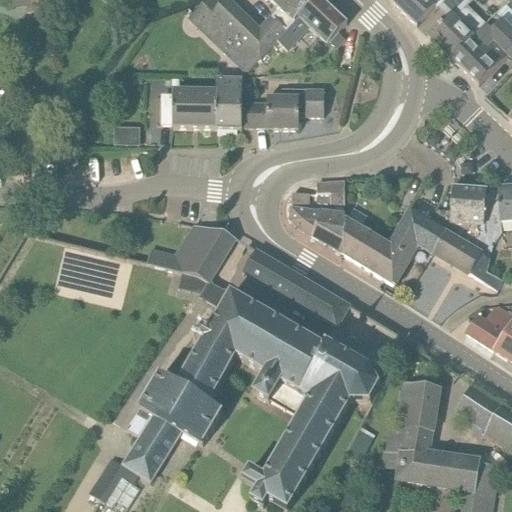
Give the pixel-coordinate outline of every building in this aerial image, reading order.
[(48,0),(13,0),(13,10),(27,9),(27,14),(48,15),(48,0)] [(280,45),(316,0),(268,0),(280,11),(259,34),(225,1),(219,7),(210,0),(207,0),(204,5),(187,22),(245,76),(277,42),(280,45)] [(289,54),(310,30),(328,47),(347,26),(318,0),(316,0),(280,45),(289,54)] [(398,0),(393,6),(416,28),(437,7),(443,0),(398,0)] [(453,62),(492,19),(479,0),(472,0),(463,11),(462,10),(455,18),(451,15),(428,39),(451,61),(453,62)] [(463,11),(472,0),(451,0),(462,10),(463,11)] [(103,17),(109,21),(114,14),(108,10),(103,17)] [(511,31),(495,15),(492,19),(453,62),(478,88),(509,58),(511,61),(511,31)] [(255,130),(254,105),(242,105),(242,80),(216,81),(217,94),(215,94),(215,132),(241,132),(241,130),(255,130)] [(324,93),(306,92),(281,91),(281,99),(266,99),(264,105),(254,105),(255,130),(266,131),(266,132),(298,133),(298,119),(324,120),(324,100),(324,93)] [(215,132),(215,94),(173,93),(173,98),(160,98),(160,129),(172,130),(172,131),(215,132)] [(141,148),(142,130),(118,129),(117,147),(141,148)] [(344,214),(343,213),(343,185),(317,186),(317,206),(328,207),(327,197),(331,197),(330,215),(310,213),(310,197),(294,197),(292,224),(302,232),(312,239),(343,256),(344,214)] [(511,190),(503,191),(502,225),(511,224),(511,190)] [(503,191),(497,192),(497,194),(452,191),(449,213),(436,212),(433,221),(450,232),(480,250),(491,257),(493,247),(501,236),(501,225),(502,225),(503,191)] [(366,272),(384,241),(350,223),(350,214),(344,214),(343,256),(345,257),(344,258),(366,272)] [(431,227),(409,214),(400,230),(391,245),(384,241),(366,272),(369,273),(368,274),(394,289),(417,247),(434,256),(450,232),(433,221),(431,227)] [(230,294),(211,285),(226,261),(216,256),(226,238),(233,242),(234,241),(225,236),(195,228),(174,259),(150,253),(147,266),(183,275),(178,291),(201,297),(199,299),(220,312),(209,333),(200,328),(192,340),(201,345),(176,389),(157,378),(138,412),(127,433),(138,441),(121,469),(110,462),(89,496),(104,506),(111,511),(110,511),(127,511),(140,492),(133,488),(138,480),(150,488),(182,437),(204,450),(223,417),(210,409),(236,362),(263,377),(251,397),(295,423),(263,479),(249,471),(241,483),(256,492),(249,504),(262,511),(266,504),(281,511),(289,511),(350,406),(369,406),(379,388),(380,388),(393,365),(332,331),(324,346),(324,345),(322,349),(230,294)] [(491,257),(480,250),(450,232),(434,256),(496,292),(502,282),(487,274),(491,257)] [(338,331),(350,309),(247,248),(246,250),(254,255),(243,275),(338,331)] [(493,354),(511,322),(511,311),(510,316),(496,308),(485,325),(477,320),(466,337),(493,354)] [(511,366),(511,322),(493,354),(511,366)] [(488,511),(493,489),(496,469),(427,458),(433,422),(438,392),(404,386),(397,428),(387,427),(383,454),(398,456),(394,484),(463,496),(460,511),(488,511)] [(456,414),(485,433),(499,411),(500,409),(471,390),(456,414)] [(511,419),(499,411),(485,433),(483,437),(511,457),(511,419)]
